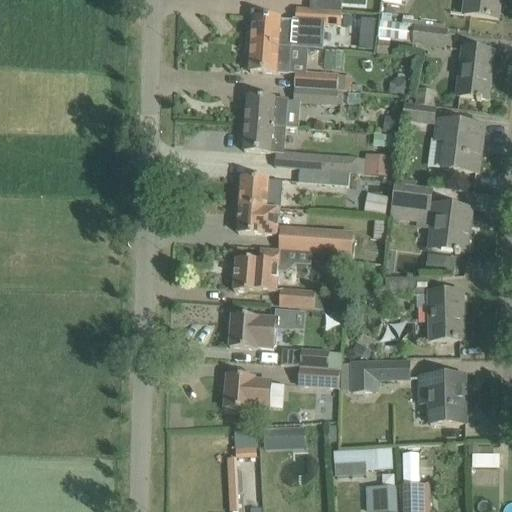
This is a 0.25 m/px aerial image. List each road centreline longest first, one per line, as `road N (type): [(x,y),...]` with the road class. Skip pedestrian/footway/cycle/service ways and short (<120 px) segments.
road 1 (residential): [(139,511),(153,0)]
road 2 (residential): [(511,400),(511,196)]
